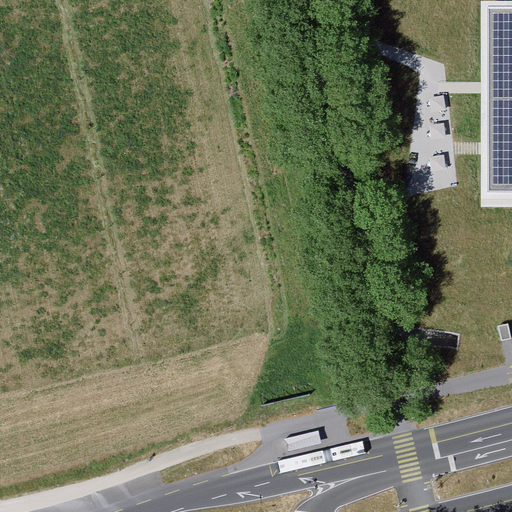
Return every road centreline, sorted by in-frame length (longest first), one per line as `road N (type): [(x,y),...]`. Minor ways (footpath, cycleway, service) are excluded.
road 1 (primary): [(511,430),(140,511)]
road 2 (unclassified): [(276,428),(0,509)]
